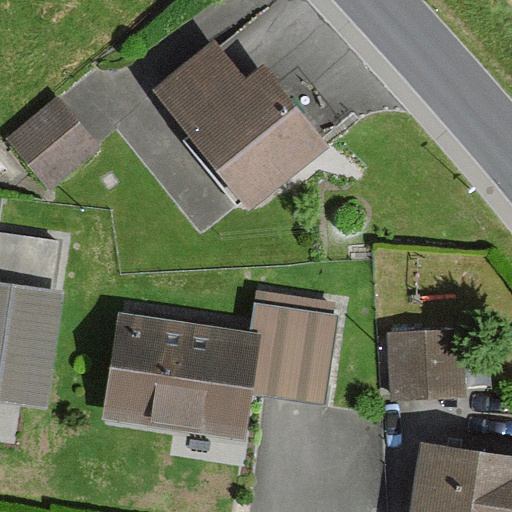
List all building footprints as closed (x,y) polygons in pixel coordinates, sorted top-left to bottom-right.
[(235,48),(158,118),(249,217),(326,147),(235,48)] [(53,183),(105,135),(60,86),(7,135),(53,183)] [(0,260),(59,269),(64,232),(0,223),(0,260)] [(47,293),(0,287),(0,398),(34,402),(47,293)] [(116,315),(97,421),(243,447),(253,391),(315,402),(329,320),(247,306),(241,337),(116,315)] [(464,319),(389,319),(389,385),(465,385),(464,319)] [(511,511),(511,451),(415,439),(405,511),(511,511)]
